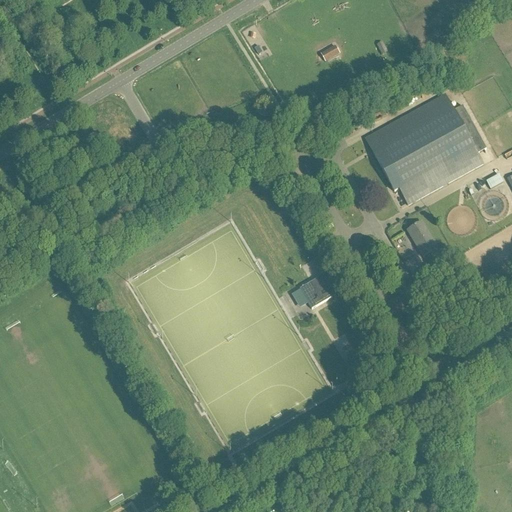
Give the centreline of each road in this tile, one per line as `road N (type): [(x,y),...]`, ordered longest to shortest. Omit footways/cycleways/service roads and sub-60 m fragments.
road 1 (unclassified): [(419,352),(277,130),(215,130),(157,147)]
road 2 (unclassified): [(120,84),(261,0)]
road 3 (unclassified): [(0,155),(120,84)]
road 4 (unclassified): [(157,147),(48,210)]
road 5 (unknown): [(301,158),(336,159),(365,216),(344,230)]
